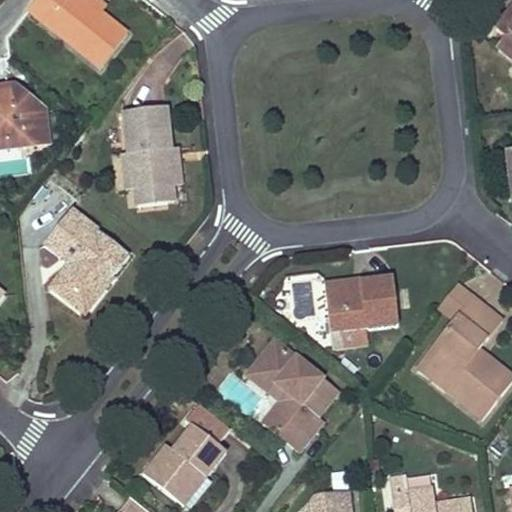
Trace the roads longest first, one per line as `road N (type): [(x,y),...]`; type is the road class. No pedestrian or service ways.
road 1 (residential): [(235,206),(50,436)]
road 2 (residential): [(82,460),(263,230)]
road 3 (residential): [(411,6),(249,10),(230,28)]
road 4 (residential): [(263,230),(408,214),(441,193)]
road 5 (residential): [(230,28),(218,43),(235,206)]
road 6 (residential): [(441,193),(452,158),(433,23)]
